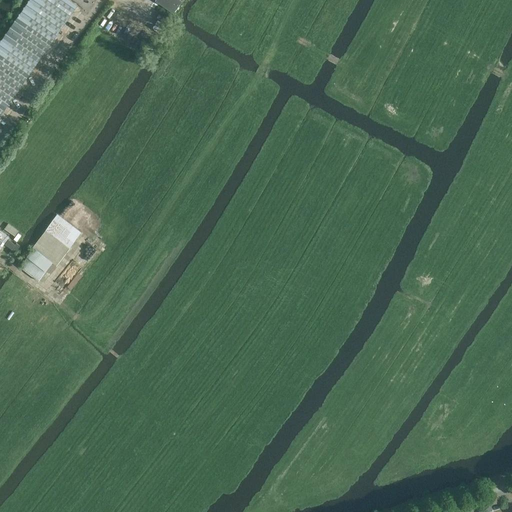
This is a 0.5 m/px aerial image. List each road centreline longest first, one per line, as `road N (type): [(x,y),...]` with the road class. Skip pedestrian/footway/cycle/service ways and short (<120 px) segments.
road 1 (track): [(285,36),(200,177),(109,305),(79,318),(57,300)]
road 2 (track): [(343,66),(401,27),(491,66)]
